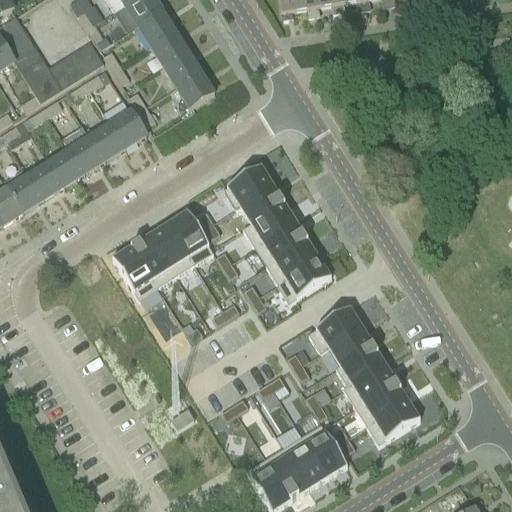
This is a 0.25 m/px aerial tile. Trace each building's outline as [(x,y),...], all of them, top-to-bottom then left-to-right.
[(0,0),(0,32),(15,23),(11,16),(12,16),(2,0),(0,0)] [(101,0),(113,18),(123,12),(141,0),(101,0)] [(141,0),(123,12),(136,32),(162,16),(161,16),(150,0),(141,0)] [(293,26),(292,19),(306,17),(303,0),(277,0),(282,27),(293,26)] [(317,22),(316,15),(331,12),(329,0),(303,0),(306,17),(307,24),(317,22)] [(342,18),(341,11),(356,9),(354,0),(329,0),(331,12),(332,20),(342,18)] [(367,14),(366,7),(381,5),(379,0),(354,0),(356,9),(357,16),(367,14)] [(392,10),(391,3),(406,1),(405,0),(379,0),(381,5),(382,11),(392,10)] [(136,32),(149,53),(175,37),(175,36),(173,37),(161,17),(162,17),(162,16),(136,32)] [(83,19),(76,23),(84,36),(92,32),(83,19)] [(0,46),(21,33),(15,23),(0,32),(0,46)] [(92,32),(84,36),(93,50),(101,44),(93,31),(92,32)] [(28,44),(21,33),(0,46),(0,49),(5,58),(28,44)] [(149,53),(162,73),(188,57),(187,57),(186,57),(174,38),(175,38),(175,37),(149,53)] [(34,54),(28,44),(5,58),(12,68),(34,54)] [(0,79),(14,71),(12,68),(5,58),(0,49),(0,79)] [(89,49),(79,55),(92,77),(102,70),(89,49)] [(12,68),(14,71),(18,78),(40,64),(34,54),(12,68)] [(79,55),(68,62),(81,84),(92,77),(79,55)] [(162,73),(175,94),(201,78),(200,77),(199,78),(187,58),(188,57),(162,73)] [(110,58),(102,63),(111,77),(119,72),(110,58)] [(68,62),(57,68),(71,90),(81,84),(68,62)] [(40,64),(18,78),(24,88),(47,74),(40,64)] [(57,68),(47,74),(61,97),(71,90),(57,68)] [(119,72),(111,77),(120,92),(128,87),(128,86),(126,82),(119,72)] [(47,74),(24,88),(33,102),(19,111),(24,120),(61,97),(47,74)] [(97,81),(83,89),(89,98),(102,89),(109,85),(103,77),(97,81)] [(201,78),(175,94),(188,115),(214,99),(213,98),(212,99),(200,79),(201,79),(201,78)] [(89,98),(83,89),(68,99),(74,107),(89,98)] [(136,99),(128,104),(137,118),(145,113),(136,99)] [(56,105),(43,114),(48,123),(62,114),(56,105)] [(145,113),(137,118),(146,133),(154,128),(145,113)] [(48,123),(43,114),(28,124),(33,132),(48,123)] [(129,116),(108,129),(125,156),(126,156),(125,154),(144,142),(145,143),(146,143),(129,116)] [(6,119),(0,122),(0,134),(11,127),(6,119)] [(15,132),(1,141),(6,149),(10,156),(30,143),(21,128),(15,132)] [(108,129),(88,141),(105,168),(106,167),(105,166),(124,155),(125,156),(108,129)] [(88,141),(68,154),(84,181),(85,180),(84,179),(103,167),(104,168),(105,168),(88,141)] [(68,154),(47,168),(63,194),(64,194),(63,192),(83,180),(84,181),(68,154)] [(47,168),(26,181),(43,207),(42,205),(62,193),(63,194),(47,168)] [(260,174),(223,197),(235,217),(239,215),(239,214),(271,194),(260,175),(261,175),(260,174)] [(26,181),(6,193),(22,220),(23,220),(22,218),(41,206),(42,207),(43,207),(26,181)] [(6,193),(0,196),(0,230),(2,233),(1,231),(21,219),(22,220),(6,193)] [(271,194),(239,214),(239,215),(250,231),(250,232),(283,211),(278,204),(271,194)] [(250,231),(241,236),(253,255),(294,230),(283,213),(284,212),(283,211),(250,232),(250,231)] [(185,220),(168,232),(193,272),(212,261),(186,219),(185,219),(185,220)] [(205,219),(197,225),(204,236),(212,231),(205,219)] [(294,230),(253,255),(265,274),(306,248),(301,240),(294,230)] [(212,231),(204,236),(211,247),(219,242),(212,231)] [(168,232),(149,243),(175,284),(193,272),(168,232)] [(139,250),(130,255),(156,296),(175,284),(149,243),(139,250)] [(306,248),(265,274),(277,293),(317,267),(306,249),(307,249),(306,248)] [(112,265),(111,266),(137,308),(156,296),(130,255),(113,266),(112,265)] [(223,259),(215,265),(221,276),(230,270),(223,259)] [(317,267),(277,293),(288,311),(330,285),(329,284),(328,285),(317,267)] [(230,270),(221,276),(228,287),(237,281),(230,270)] [(251,293),(242,298),(249,309),(258,304),(251,293)] [(102,335),(120,324),(103,297),(85,308),(102,335)] [(258,304),(249,309),(256,320),(265,315),(258,304)] [(233,311),(222,318),(227,327),(238,320),(233,311)] [(349,315),(307,341),(320,362),(328,356),(360,336),(349,317),(350,316),(349,315)] [(222,318),(210,325),(216,334),(227,327),(222,318)] [(196,334),(185,341),(190,349),(202,343),(196,334)] [(360,336),(328,356),(338,373),(339,374),(372,353),(371,352),(371,353),(360,336)] [(185,341),(174,348),(179,356),(190,349),(185,341)] [(338,373),(334,376),(346,394),(382,371),(376,362),(377,361),(372,353),(339,374),(338,373)] [(294,361),(286,366),(293,377),(301,372),(294,361)] [(346,394),(342,396),(354,415),(395,390),(394,389),(382,371),(346,394)] [(301,372),(293,377),(300,389),(308,383),(301,372)] [(278,383),(267,390),(272,399),(284,392),(278,383)] [(267,390),(256,397),(261,406),(272,399),(267,390)] [(395,390),(354,415),(365,434),(406,409),(399,398),(400,398),(395,390)] [(312,401),(304,406),(311,417),(319,412),(312,401)] [(241,406),(230,413),(236,422),(247,415),(241,406)] [(406,409),(365,434),(377,453),(419,427),(418,426),(417,427),(406,409)] [(319,412),(311,417),(317,428),(326,423),(319,412)] [(230,413),(219,420),(225,429),(236,422),(230,413)] [(170,427),(176,437),(193,427),(187,417),(170,427)] [(320,432),(301,444),(327,485),(344,474),(345,475),(346,474),(320,432)] [(340,434),(332,440),(338,451),(347,445),(340,434)] [(301,444),(282,456),(308,496),(327,485),(301,444)] [(347,445),(338,451),(346,462),(354,456),(347,445)] [(282,456),(264,467),(289,508),(298,503),(297,503),(308,496),(282,456)] [(264,467),(245,479),(265,511),(282,511),(288,508),(289,509),(289,508),(264,467)] [(0,511),(13,511),(0,481),(0,511)]
